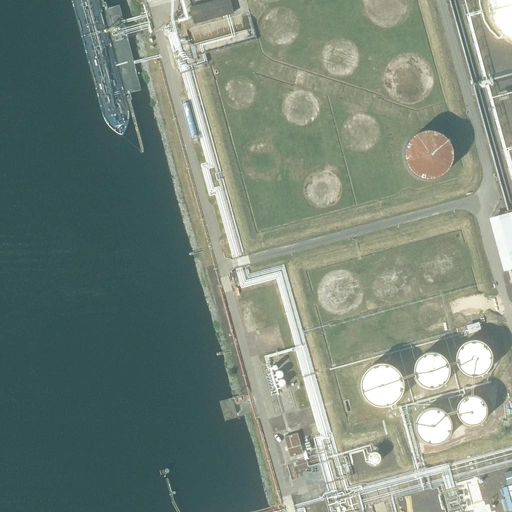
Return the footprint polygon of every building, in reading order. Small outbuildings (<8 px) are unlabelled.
[(233,13),(229,0),(219,0),(190,8),(195,23),(233,13)] [(511,0),(488,0),(489,7),(495,21),(504,33),(511,37),(511,0)] [(197,137),(188,102),(187,102),(186,102),(185,102),(184,102),(184,103),(183,103),(183,104),(192,138),(193,138),(194,138),(195,138),(196,137),(197,137)] [(415,134),(414,135),(412,137),(410,139),(408,141),(408,142),(407,144),(406,145),(406,146),(405,148),(405,149),(405,151),(405,152),(404,154),(404,155),(405,158),(405,159),(405,161),(406,163),(407,164),(407,165),(408,167),(409,168),(409,169),(410,170),(412,172),(414,173),(414,174),(416,175),(418,176),(420,177),(421,178),(424,178),(427,179),(428,179),(430,179),(433,178),(435,178),(438,177),(440,176),(442,175),(444,173),(445,172),(447,170),(448,170),(449,168),(450,166),(451,164),(452,162),(453,160),(453,159),(453,157),(453,155),(453,153),(453,152),(453,151),(453,149),(452,147),(452,146),(451,144),(450,142),(449,141),(448,139),(447,137),(445,136),(444,135),(443,134),(441,133),(439,132),(437,131),(435,131),(434,130),(432,130),(430,130),(428,130),(427,130),(425,130),(422,131),(421,131),(418,132),(417,133),(415,134)] [(503,214),(489,218),(503,271),(511,268),(511,211),(508,212),(503,214)] [(480,321),(468,324),(470,331),(482,328),(480,321)] [(470,338),(468,339),(466,340),(464,341),(463,342),(462,344),(460,346),(459,348),(459,349),(459,350),(458,351),(458,352),(458,355),(458,357),(458,358),(458,359),(459,361),(459,363),(460,363),(461,365),(461,366),(462,367),(464,369),(466,370),(468,372),(470,372),(472,373),(474,373),(477,374),(479,373),(481,373),(483,372),(485,371),(487,370),(488,369),(489,368),(490,367),(491,366),(492,365),(493,363),(494,361),(494,359),(494,358),(494,357),(494,355),(494,354),(494,352),(494,350),(493,348),(492,347),(492,345),(490,343),(489,342),(488,341),(487,340),(486,340),(484,339),(481,338),(480,337),(478,337),(476,337),(475,337),(473,337),(472,338),(470,338)] [(436,349),(434,349),(432,349),(431,349),(429,350),(427,350),(425,351),(424,352),(422,353),(420,354),(419,356),(418,358),(417,359),(416,361),(416,362),(415,364),(415,365),(415,366),(415,368),(415,369),(415,370),(415,371),(416,373),(416,374),(417,375),(417,376),(418,378),(419,379),(420,381),(421,381),(423,383),(424,383),(425,384),(428,385),(430,385),(431,386),(433,386),(434,386),(436,386),(438,385),(440,385),(441,384),(443,383),(445,382),(447,380),(448,379),(448,378),(449,376),(450,374),(451,373),(451,372),(451,371),(451,370),(451,369),(452,368),(452,367),(451,365),(451,363),(450,361),(449,359),(448,357),(447,356),(446,354),(445,353),(443,352),(441,351),(439,350),(437,350),(436,349)] [(391,363),(389,362),(387,362),(385,361),(384,361),(382,361),(380,361),(378,362),(376,362),(375,363),(373,363),(371,365),(370,366),(369,367),(368,368),(367,368),(366,370),(365,371),(364,373),(363,374),(363,376),(362,377),(362,379),(362,381),(362,383),(362,384),(362,385),(362,387),(362,388),(363,390),(364,391),(365,394),(367,396),(368,398),(370,400),(371,400),(372,401),(374,402),(376,403),(377,403),(380,404),(382,404),(384,404),(386,404),(388,404),(391,403),(393,402),(394,401),(396,400),(398,399),(399,397),(401,395),(402,393),(402,392),(403,391),(403,390),(404,389),(404,387),(404,385),(405,383),(405,382),(405,381),(404,379),(404,378),(404,377),(403,375),(403,374),(401,371),(401,370),(400,369),(399,368),(398,367),(396,365),(395,364),(393,364),(391,363)] [(488,410),(488,409),(488,408),(488,406),(488,404),(487,403),(486,401),(486,400),(485,399),(484,398),(482,397),(481,396),(480,396),(478,395),(477,395),(476,394),(474,394),(473,394),(472,394),(470,395),(469,395),(468,395),(466,396),(465,397),(464,398),(463,399),(462,400),(461,401),(460,402),(460,403),(459,405),(459,407),(459,408),(458,409),(459,411),(459,412),(459,413),(459,414),(460,415),(460,416),(461,418),(462,419),(463,420),(464,421),(465,422),(466,422),(468,423),(469,424),(471,424),(472,424),(473,424),(475,424),(477,424),(478,423),(479,423),(481,422),(482,422),(483,421),(484,420),(485,419),(486,417),(487,416),(487,415),(488,413),(488,412),(488,411),(488,410)] [(439,407),(437,406),(435,406),(432,406),(430,406),(428,407),(427,408),(425,408),(423,409),(421,411),(420,412),(419,413),(418,415),(417,416),(417,418),(416,419),(416,420),(416,422),(415,423),(415,425),(415,427),(416,428),(416,429),(416,430),(417,432),(418,434),(419,436),(420,436),(420,437),(421,438),(423,439),(425,440),(426,441),(428,442),(430,442),(432,443),(434,443),(437,442),(439,442),(441,441),(443,440),(445,439),(447,437),(448,436),(449,434),(450,433),(450,432),(451,430),(451,429),(452,428),(452,427),(452,425),(452,423),(452,422),(452,420),(451,418),(450,416),(449,415),(449,414),(448,412),(446,411),(445,410),(443,409),(442,408),(439,407)] [(303,454),(297,433),(284,437),(290,457),(303,454)] [(376,453),(375,453),(374,453),(373,453),(372,453),(371,454),(370,454),(369,455),(369,456),(368,456),(368,457),(368,458),(367,458),(367,459),(367,460),(367,461),(368,461),(368,462),(368,463),(369,463),(369,464),(370,464),(370,465),(371,465),(372,466),(373,466),(374,466),(375,466),(376,465),(377,465),(378,464),(379,463),(379,462),(380,462),(380,461),(380,460),(380,459),(380,458),(380,457),(379,457),(379,456),(379,455),(378,455),(377,454),(376,453)]
